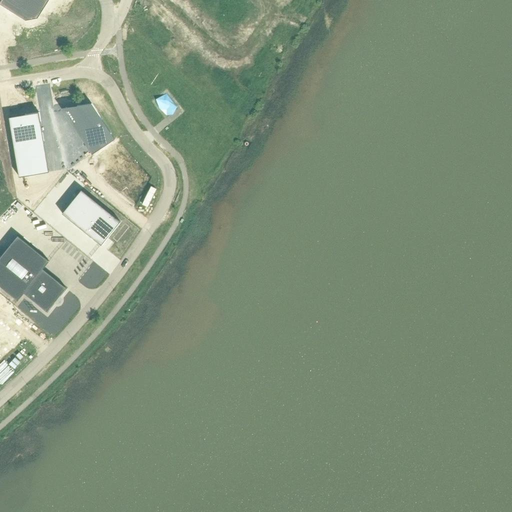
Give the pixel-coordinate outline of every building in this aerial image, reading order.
[(0,0),(0,3),(25,20),(37,18),(48,0),(0,0)] [(177,108),(166,94),(156,99),(156,102),(159,108),(167,116),(173,114),(173,113),(177,108)] [(91,103),(61,107),(92,154),(115,139),(91,103)] [(39,112),(9,117),(19,177),(49,172),(39,112)] [(0,191),(10,190),(0,130),(0,191)] [(122,148),(101,166),(134,205),(146,177),(122,148)] [(120,221),(81,189),(62,213),(101,244),(120,221)] [(0,257),(0,286),(17,300),(23,293),(46,312),(56,300),(66,288),(43,269),(49,261),(17,236),(0,257)] [(0,320),(0,355),(20,336),(0,320)]
